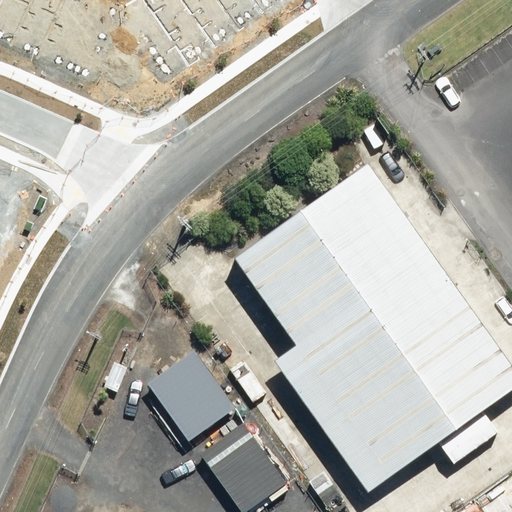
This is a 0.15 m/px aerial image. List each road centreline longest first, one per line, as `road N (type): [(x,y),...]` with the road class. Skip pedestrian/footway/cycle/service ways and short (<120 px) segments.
road 1 (residential): [(420,0),(141,201)]
road 2 (residential): [(141,201),(79,290),(0,438)]
road 3 (unknown): [(19,394),(61,433),(200,511)]
road 4 (residential): [(141,201),(96,162),(0,112)]
